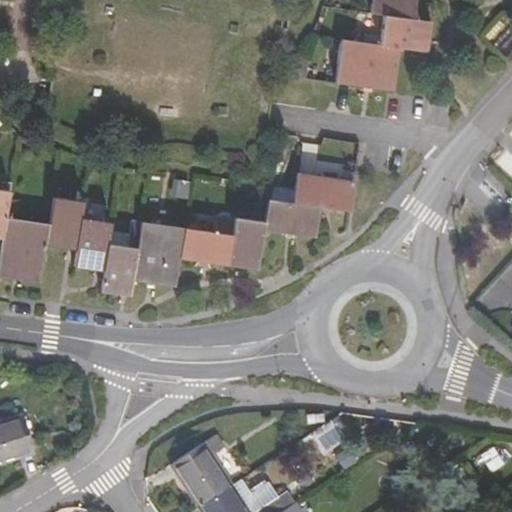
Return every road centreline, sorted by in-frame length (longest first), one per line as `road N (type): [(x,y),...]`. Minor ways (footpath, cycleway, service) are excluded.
road 1 (residential): [(511,98),(451,171),(397,276)]
road 2 (residential): [(318,306),(236,334),(140,353)]
road 3 (residential): [(140,353),(0,330)]
road 4 (residential): [(108,447),(216,371)]
